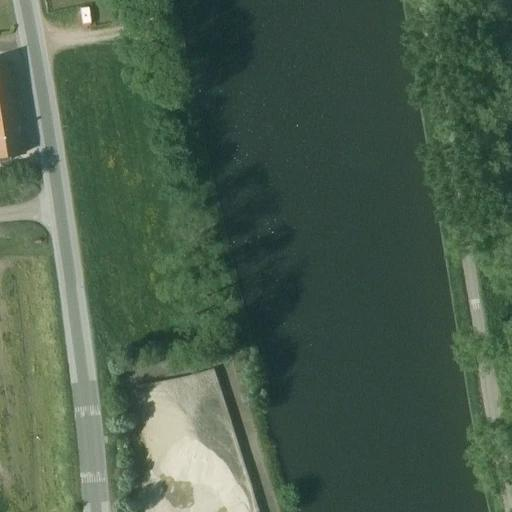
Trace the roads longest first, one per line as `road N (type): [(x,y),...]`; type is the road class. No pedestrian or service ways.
road 1 (unclassified): [(509,511),(419,0)]
road 2 (secondary): [(95,511),(23,0)]
